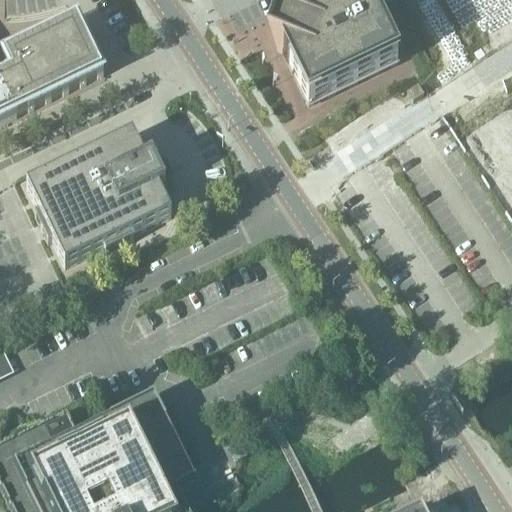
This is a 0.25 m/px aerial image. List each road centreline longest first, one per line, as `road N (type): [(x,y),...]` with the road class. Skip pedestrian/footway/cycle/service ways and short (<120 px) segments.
road 1 (tertiary): [(495,511),(290,198)]
road 2 (residential): [(290,198),(511,55)]
road 3 (tertiary): [(290,198),(160,0)]
road 4 (unknown): [(480,341),(358,154)]
